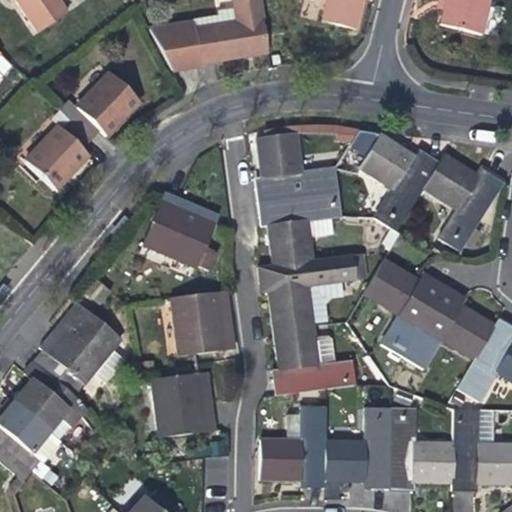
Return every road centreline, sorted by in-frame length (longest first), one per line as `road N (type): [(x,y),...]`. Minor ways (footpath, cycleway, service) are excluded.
road 1 (residential): [(230,511),(230,422),(249,367),(223,105)]
road 2 (residential): [(223,105),(143,151),(0,311)]
road 3 (residential): [(375,94),(282,92),(223,105)]
road 4 (residential): [(511,123),(375,94)]
road 5 (residential): [(511,193),(504,307),(511,313)]
